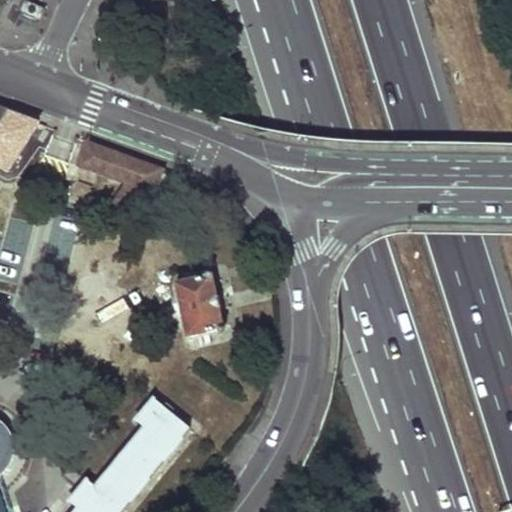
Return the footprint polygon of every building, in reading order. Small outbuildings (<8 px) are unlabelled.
[(35,2),(30,0),(24,0),(23,3),(21,9),(25,10),(37,15),(41,16),(43,11),(45,5),(35,2)] [(0,109),(0,125),(8,112),(0,109)] [(8,112),(0,125),(0,168),(7,173),(39,124),(8,112)] [(86,141),(77,167),(126,185),(113,206),(135,220),(165,170),(86,141)] [(176,285),(188,339),(224,332),(220,311),(221,311),(218,298),(217,298),(212,278),(176,285)] [(9,467),(11,463),(12,458),(13,453),(14,448),(13,443),(12,439),(10,434),(8,430),(4,426),(1,423),(0,422),(0,511),(122,511),(130,503),(125,500),(145,475),(149,479),(163,463),(158,459),(178,435),(183,439),(190,430),(154,400),(136,421),(145,428),(95,488),(87,481),(69,502),(78,509),(75,511),(8,511),(0,487),(0,476),(2,475),(6,471),(9,467)]
